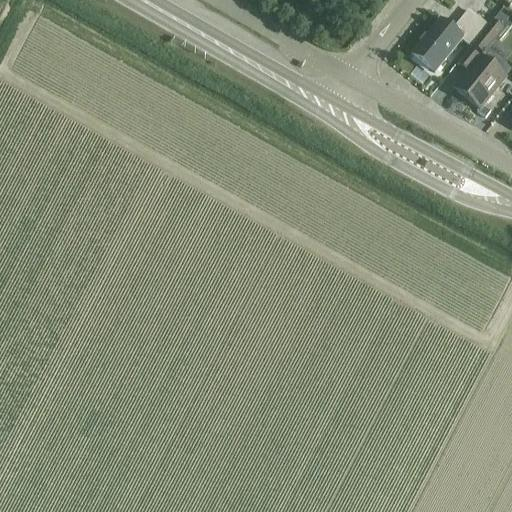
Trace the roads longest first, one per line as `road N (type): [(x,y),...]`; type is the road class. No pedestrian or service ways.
road 1 (tertiary): [(329,109),(139,0)]
road 2 (tertiary): [(511,205),(329,109)]
road 3 (residential): [(511,167),(349,76)]
